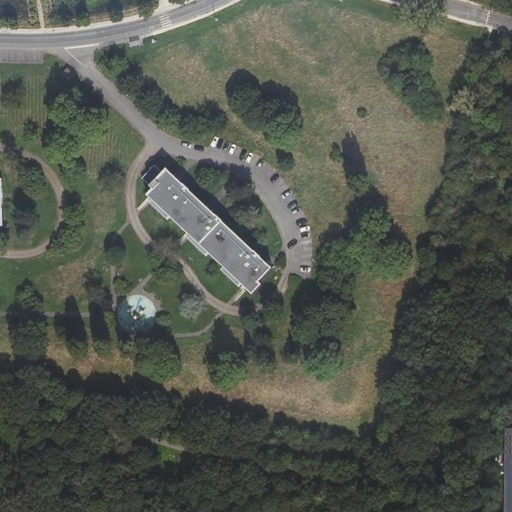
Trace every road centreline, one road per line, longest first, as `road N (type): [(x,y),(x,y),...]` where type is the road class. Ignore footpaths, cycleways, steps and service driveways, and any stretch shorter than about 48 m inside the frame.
road 1 (residential): [(0,414),(335,473),(418,472),(455,443),(482,394),(511,256)]
road 2 (unclassified): [(0,40),(98,35),(214,0)]
